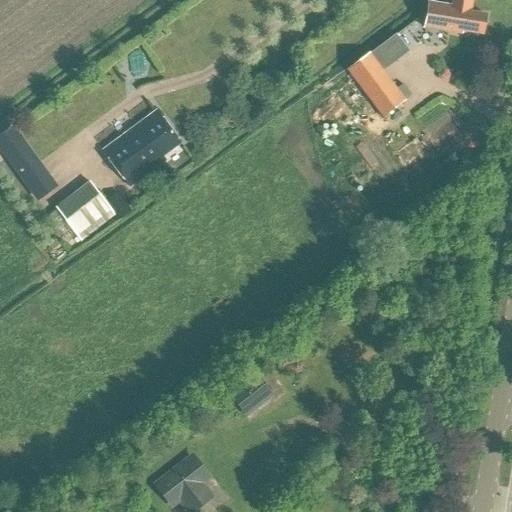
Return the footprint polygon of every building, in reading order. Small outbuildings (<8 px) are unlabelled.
[(428,6),(424,31),(461,37),(461,33),(482,36),(485,18),(471,16),(472,13),(428,6)] [(407,104),(371,55),(346,73),(382,122),(407,104)] [(162,160),(179,146),(156,114),(102,154),(130,190),(165,164),(162,160)] [(14,127),(0,137),(0,148),(19,174),(38,160),(14,127)] [(81,243),(114,216),(117,220),(130,213),(119,195),(105,203),(89,184),(56,209),(58,212),(81,243)] [(227,396),(245,419),(273,397),(255,374),(227,396)] [(207,478),(191,458),(156,486),(171,506),(179,500),(188,511),(190,511),(209,497),(199,484),(207,478)]
